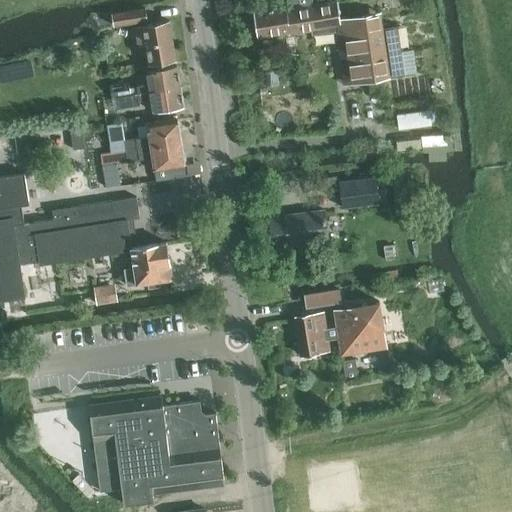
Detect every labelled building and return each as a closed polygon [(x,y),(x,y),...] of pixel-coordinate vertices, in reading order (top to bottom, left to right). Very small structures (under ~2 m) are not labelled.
[(287,7),(254,12),(257,37),(289,32),(289,33),(318,29),(319,33),(336,30),(335,25),(341,25),(342,35),(350,84),(389,77),(405,75),(397,26),(382,28),(381,28),(340,17),(338,1),(313,5),(311,0),(292,0),(294,8),(287,9),(287,7)] [(112,13),(114,25),(148,20),(146,8),(112,13)] [(176,60),(170,20),(135,26),(139,46),(145,45),(148,64),(176,60)] [(137,86),(138,93),(180,86),(177,66),(147,71),(149,84),(137,86)] [(117,86),(119,96),(129,94),(127,84),(117,86)] [(129,94),(119,96),(120,108),(130,106),(130,105),(140,104),(139,101),(152,99),(154,111),(184,106),(180,86),(138,93),(129,94)] [(399,125),(433,124),(432,108),(398,110),(399,125)] [(125,140),(126,150),(181,142),(179,132),(182,129),(181,123),(178,122),(177,118),(147,123),(149,136),(125,140)] [(70,129),(74,150),(85,148),(82,127),(70,129)] [(423,135),(423,151),(452,149),(452,134),(423,135)] [(181,142),(126,150),(128,161),(152,157),(154,169),(184,165),(184,162),(186,159),(186,153),(182,152),(181,142)] [(111,152),(100,153),(102,166),(117,163),(127,162),(125,150),(111,152)] [(0,300),(26,296),(21,263),(39,260),(40,264),(132,250),(132,249),(132,247),(128,219),(140,217),(137,196),(53,209),(54,219),(24,223),(22,206),(30,205),(25,174),(0,177),(0,300)] [(337,188),(336,177),(321,178),(323,189),(337,188)] [(379,202),(376,177),(339,181),(342,207),(379,202)] [(270,216),(274,247),(328,240),(324,209),(270,216)] [(160,285),(159,280),(172,278),(167,242),(132,247),(132,249),(132,250),(135,270),(125,272),(127,284),(148,281),(149,287),(160,285)] [(304,295),(306,307),(341,301),(340,289),(304,295)] [(295,315),(301,355),(330,350),(328,339),(338,337),(341,354),(387,346),(379,301),(334,309),(337,326),(327,328),(324,310),(295,315)] [(111,495),(123,494),(124,503),(154,499),(153,491),(225,482),(216,412),(202,414),(200,400),(177,403),(177,406),(164,408),(162,397),(91,406),(90,403),(89,403),(100,490),(110,489),(111,495)]
